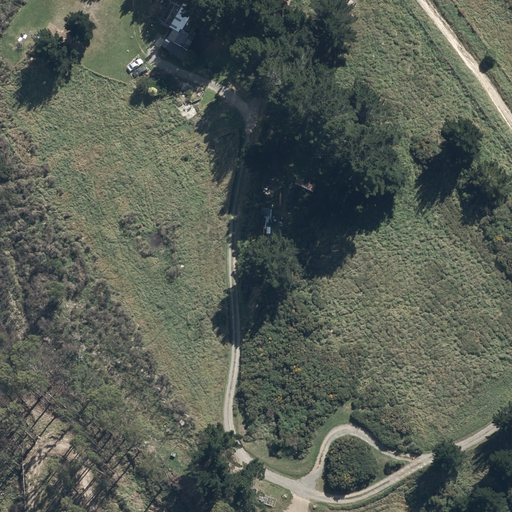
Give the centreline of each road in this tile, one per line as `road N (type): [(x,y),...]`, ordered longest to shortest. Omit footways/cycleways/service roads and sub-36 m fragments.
road 1 (track): [(424,0),(511,116)]
road 2 (track): [(285,0),(246,119)]
